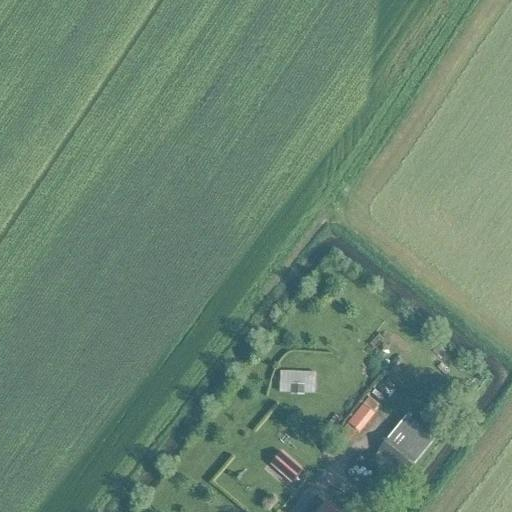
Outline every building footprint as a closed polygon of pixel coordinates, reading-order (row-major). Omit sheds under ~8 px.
[(281,371),(281,393),(318,393),(318,371),(281,371)] [(361,434),(377,414),(375,412),(382,405),(371,396),(349,424),(361,434)] [(401,484),(437,439),(408,416),(372,462),(401,484)] [(304,472),(282,453),(271,466),(293,485),(304,472)] [(387,482),(379,476),(371,486),(379,492),(387,482)] [(344,511),(329,500),(319,511),(344,511)]
